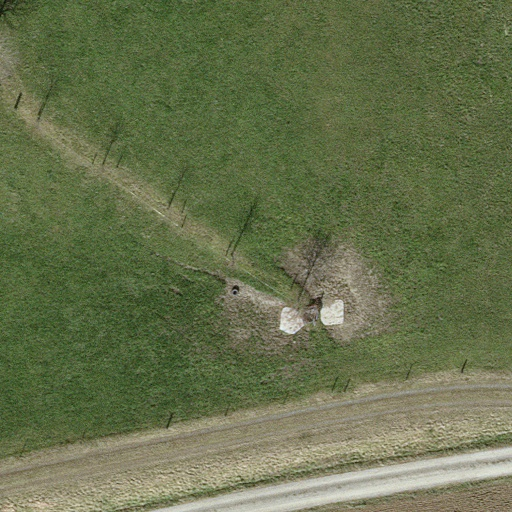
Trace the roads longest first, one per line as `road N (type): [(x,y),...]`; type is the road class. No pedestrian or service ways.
road 1 (track): [(511,388),(395,393),(0,477)]
road 2 (track): [(511,451),(181,511)]
